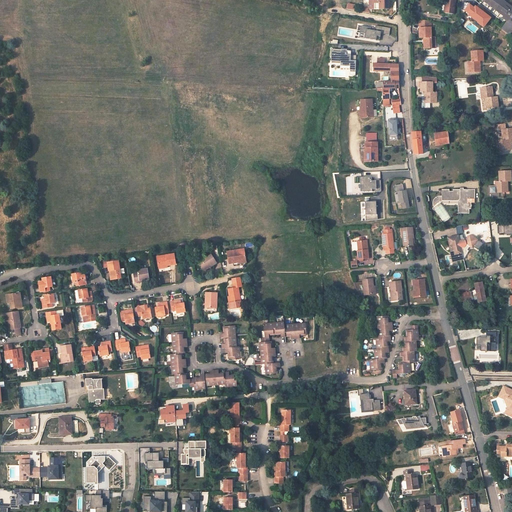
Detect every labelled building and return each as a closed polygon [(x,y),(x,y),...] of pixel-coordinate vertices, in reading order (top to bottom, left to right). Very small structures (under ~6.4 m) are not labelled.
[(388,9),(388,0),(374,0),(375,9),(388,9)] [(454,14),(455,0),(446,0),(444,13),(454,14)] [(511,7),(502,1),(499,0),(483,0),(509,19),(510,21),(506,26),(511,30),(511,29),(511,7)] [(502,28),(509,33),(511,30),(506,26),(510,21),(509,19),(502,28)] [(435,38),(431,38),(431,22),(419,20),(419,38),(424,38),(424,49),(434,48),(433,44),(435,44),(435,38)] [(390,34),(390,28),(361,26),(361,39),(378,40),(378,36),(383,36),(383,34),(390,34)] [(345,68),(358,69),(360,47),(360,46),(347,44),(345,68)] [(480,71),(480,61),(484,61),(483,51),(472,51),(472,61),(468,61),(469,67),(470,67),(471,72),(480,71)] [(390,56),(372,55),(372,58),(372,63),(390,64),(390,56)] [(366,63),(365,63),(365,71),(391,72),(391,81),(399,80),(398,64),(390,64),(372,63),(366,63)] [(436,78),(422,77),(422,82),(421,82),(421,92),(422,92),(422,107),(430,107),(430,103),(435,103),(435,98),(436,98),(436,92),(433,92),(433,82),(436,82),(436,78)] [(384,81),(384,78),(372,78),(373,89),(378,89),(383,88),(383,81),(384,81)] [(390,99),(389,88),(399,88),(399,80),(391,81),(384,81),(383,81),(383,88),(378,89),(378,92),(383,91),(383,100),(390,99)] [(498,107),(497,97),(493,97),(492,87),(483,88),(483,92),(481,92),(482,98),(486,98),(487,108),(498,107)] [(373,99),(362,100),(362,110),(364,109),(364,117),(374,117),(373,99)] [(399,120),(389,120),(390,137),(400,136),(399,120)] [(511,138),(511,128),(506,129),(505,124),(498,125),(499,129),(501,129),(503,140),(499,140),(500,146),(502,146),(502,151),(511,149),(511,148),(511,139),(511,138)] [(415,154),(423,153),(421,132),(412,133),(415,154)] [(436,145),(449,144),(447,132),(434,134),(436,145)] [(377,141),(376,133),(366,133),(367,141),(377,141)] [(378,162),(377,143),(366,143),(366,162),(378,162)] [(511,171),(499,172),(499,182),(496,182),(496,186),(490,186),(490,194),(494,194),(494,198),(498,198),(498,192),(502,192),(508,192),(508,181),(511,181),(511,171)] [(372,177),(355,178),(355,184),(361,184),(361,192),(381,192),(381,181),(372,181),(372,177)] [(403,184),(394,186),(395,193),(398,193),(400,203),(402,203),(403,209),(410,208),(406,191),(404,191),(403,184)] [(474,203),(474,189),(463,189),(463,188),(460,188),(460,190),(453,190),(453,191),(449,191),(449,189),(442,189),(442,196),(438,196),(437,197),(435,197),(434,199),(433,201),(432,202),(432,203),(432,205),(434,207),(442,202),(442,201),(458,201),(458,214),(469,214),(469,209),(471,209),(471,203),(474,203)] [(376,201),(365,202),(366,221),(377,220),(376,201)] [(511,223),(506,224),(506,218),(498,219),(499,233),(504,233),(504,235),(511,234),(511,223)] [(402,229),(404,246),(413,245),(412,239),(414,239),(412,227),(402,229)] [(385,251),(394,250),(392,229),(384,230),(384,234),(383,234),(385,251)] [(479,250),(483,243),(471,236),(468,236),(467,239),(464,237),(463,234),(448,238),(450,246),(452,245),(455,255),(462,254),(461,250),(462,250),(466,244),(471,248),(473,247),(479,250)] [(368,259),(366,241),(365,241),(361,242),(356,242),(358,260),(368,259)] [(245,260),(244,249),(227,252),(229,264),(238,262),(238,261),(245,260)] [(167,266),(175,264),(174,254),(157,257),(158,267),(167,265),(167,266)] [(203,271),(216,263),(211,255),(198,264),(203,271)] [(121,278),(118,261),(108,263),(109,272),(111,271),(112,280),(121,278)] [(149,279),(147,269),(138,271),(138,272),(134,273),(135,283),(140,282),(139,280),(143,280),(149,279)] [(79,272),(73,273),(74,282),(78,282),(78,285),(88,284),(87,275),(83,275),(80,276),(79,272)] [(52,286),(51,277),(45,278),(45,281),(43,281),(39,282),(40,291),(50,290),(49,287),(50,287),(52,286)] [(363,280),(364,295),(374,294),(373,286),(372,279),(363,280)] [(425,297),(423,280),(413,281),(414,291),(416,291),(417,298),(425,297)] [(471,287),(468,281),(460,285),(463,291),(471,287)] [(392,293),(393,301),(402,300),(401,291),(402,291),(401,282),(390,283),(392,293)] [(486,301),(482,282),(475,284),(476,289),(472,290),(470,292),(461,293),(462,301),(477,299),(477,302),(486,301)] [(239,307),(241,301),(238,287),(241,287),(241,283),(233,284),(234,288),(229,289),(230,296),(231,303),(229,303),(230,309),(239,307)] [(88,289),(79,290),(80,299),(84,298),(84,302),(94,300),(92,291),(88,291),(88,289)] [(217,308),(217,293),(206,293),(206,303),(207,303),(207,308),(217,308)] [(21,307),(19,294),(8,295),(9,302),(10,308),(21,307)] [(42,299),(43,308),(52,307),(52,303),(55,303),(54,294),(48,295),(48,298),(46,298),(42,299)] [(181,303),(180,300),(171,301),(172,310),(175,310),(176,314),(185,312),(184,306),(181,306),(181,303)] [(169,311),(167,302),(158,303),(159,308),(159,310),(156,310),(157,317),(166,316),(166,312),(169,311)] [(88,306),(82,306),(83,316),(86,316),(87,319),(96,317),(94,304),(90,305),(91,307),(88,307),(88,306)] [(153,318),(151,311),(149,312),(148,310),(148,305),(138,307),(139,316),(143,315),(144,319),(153,318)] [(133,317),(132,314),(133,314),(133,310),(120,312),(122,322),(125,321),(126,324),(135,322),(134,316),(133,317)] [(7,312),(10,329),(15,328),(16,335),(20,335),(19,328),(20,328),(18,311),(7,312)] [(55,311),(45,312),(47,322),(50,321),(53,321),(53,324),(51,324),(52,329),(60,328),(58,314),(55,315),(55,311)] [(370,360),(371,370),(382,369),(381,363),(384,363),(383,359),(386,359),(386,353),(388,353),(388,341),(390,341),(389,331),(392,331),(391,322),(389,322),(388,316),(377,317),(379,338),(376,338),(377,349),(374,349),(375,360),(370,360)] [(274,335),(280,334),(281,336),(285,336),(284,325),(284,323),(274,324),(274,335)] [(265,335),(265,338),(262,338),(262,342),(260,342),(261,353),(275,352),(274,348),(272,348),(271,341),(270,342),(269,335),(274,335),(274,324),(264,324),(265,335)] [(291,338),(300,338),(299,335),(307,335),(306,324),(284,325),(285,336),(291,336),(291,338)] [(418,340),(417,325),(412,326),(412,330),(407,330),(407,337),(404,337),(405,348),(402,348),(403,352),(400,353),(400,357),(403,356),(404,363),(399,363),(399,370),(392,370),(393,378),(397,378),(397,374),(410,373),(409,363),(414,362),(413,354),(413,351),(416,351),(415,340),(418,340)] [(224,338),(236,337),(235,326),(223,327),(224,333),(221,333),(222,338),(224,338)] [(483,344),(483,350),(497,351),(498,331),(488,331),(487,336),(477,336),(477,344),(483,344)] [(183,339),(183,332),(172,333),(173,344),(187,343),(186,339),(183,339)] [(236,337),(224,338),(225,344),(222,344),(223,348),(225,348),(236,347),(236,337)] [(127,339),(118,340),(119,349),(122,349),(123,352),(132,351),(131,344),(128,345),(127,342),(127,339)] [(99,352),(100,358),(109,357),(108,353),(112,353),(110,343),(101,345),(101,349),(102,352),(99,352)] [(173,354),(182,353),(185,353),(184,347),(187,347),(187,343),(173,344),(173,354)] [(71,345),(62,347),(64,362),(73,361),(71,345)] [(83,360),(93,359),(92,356),(95,355),(94,346),(81,348),(82,352),(84,352),(84,354),(82,354),(83,360)] [(148,353),(148,350),(150,350),(150,346),(136,348),(138,358),(141,357),(142,360),(151,359),(151,353),(148,353)] [(228,352),(229,359),(240,358),(239,347),(236,347),(225,348),(226,352),(228,352)] [(24,367),(20,349),(13,350),(6,352),(5,352),(6,359),(13,358),(15,368),(24,367)] [(43,351),(32,352),(33,360),(38,360),(39,367),(48,366),(47,360),(50,360),(48,349),(42,350),(43,351)] [(273,363),(272,356),(275,356),(275,352),(261,353),(262,364),(266,364),(267,374),(277,373),(277,367),(280,367),(279,363),(273,363)] [(171,354),(172,365),(186,363),(185,359),(182,359),(182,353),(173,354),(171,354)] [(175,375),(184,374),(183,368),(186,368),(186,363),(172,365),(173,375),(175,375)] [(176,385),(189,384),(190,387),(194,387),(194,389),(205,388),(205,385),(215,385),(214,371),(210,371),(210,374),(204,375),(204,374),(200,375),(200,378),(194,378),(194,379),(187,380),(186,374),(184,374),(175,375),(176,385)] [(214,371),(215,385),(226,384),(225,373),(219,373),(219,371),(214,371)] [(225,373),(226,384),(226,387),(237,386),(236,375),(229,375),(229,373),(225,373)] [(92,378),(86,379),(86,386),(89,386),(89,390),(91,390),(91,393),(89,393),(90,402),(95,402),(95,403),(96,404),(97,405),(99,404),(101,403),(101,402),(101,400),(105,399),(104,389),(102,389),(102,379),(92,380),(92,378)] [(501,395),(505,387),(503,386),(498,397),(504,399),(507,408),(504,414),(506,415),(509,408),(506,398),(501,395)] [(511,389),(505,387),(501,395),(506,398),(509,408),(506,415),(511,417),(511,389)] [(363,389),(358,389),(358,394),(360,394),(360,400),(361,400),(361,413),(373,412),(373,411),(381,410),(380,400),(374,400),(374,399),(370,399),(369,393),(364,394),(363,389)] [(414,390),(404,391),(405,404),(416,403),(414,390)] [(239,402),(231,403),(232,417),(233,417),(233,424),(239,424),(241,424),(241,417),(239,417),(239,416),(239,407),(239,402)] [(285,431),(288,431),(288,425),(290,425),(290,410),(283,410),(283,415),(282,425),(280,425),(280,431),(285,431)] [(112,417),(112,414),(107,414),(107,413),(100,414),(100,418),(101,418),(101,422),(101,427),(105,427),(105,429),(114,429),(114,417),(112,417)] [(14,428),(32,428),(32,417),(27,417),(27,414),(11,415),(11,420),(14,420),(14,428)] [(460,415),(452,417),(454,423),(453,423),(456,435),(464,434),(461,421),(462,421),(460,415)] [(411,418),(398,419),(401,427),(406,426),(406,427),(420,426),(420,424),(426,424),(425,418),(420,418),(420,417),(417,417),(416,416),(412,417),(411,418)] [(71,417),(60,417),(61,435),(72,434),(71,417)] [(239,427),(232,428),(231,443),(233,442),(233,449),(237,449),(241,449),(241,443),(239,443),(239,432),(239,427)] [(464,439),(447,442),(447,446),(442,446),(443,456),(458,454),(457,450),(455,450),(455,448),(457,448),(462,447),(462,444),(465,444),(464,439)] [(205,441),(187,441),(188,448),(183,449),(184,453),(180,454),(180,465),(188,465),(188,458),(199,458),(200,461),(200,462),(204,462),(204,449),(206,449),(205,441)] [(511,444),(506,445),(506,447),(501,447),(502,444),(497,444),(497,453),(500,454),(506,454),(506,456),(511,456),(511,444)] [(288,446),(281,446),(281,452),(280,458),(288,458),(288,446)] [(158,452),(144,453),(144,461),(145,461),(145,469),(154,470),(154,476),(170,475),(169,468),(163,468),(163,462),(169,462),(168,458),(162,458),(161,461),(158,460),(158,452)] [(245,458),(245,453),(241,453),(237,453),(237,468),(239,468),(239,474),(240,474),(248,474),(248,468),(245,468),(245,458)] [(85,466),(84,466),(85,484),(96,484),(97,473),(103,465),(109,470),(115,463),(107,456),(91,456),(86,462),(85,466)] [(46,467),(39,467),(39,477),(46,477),(47,480),(62,479),(61,457),(49,458),(49,465),(46,465),(46,467)] [(29,459),(18,459),(18,477),(19,477),(20,481),(27,480),(27,477),(39,477),(39,467),(29,467),(29,459)] [(284,477),(284,462),(277,461),(277,467),(277,477),(275,477),(275,483),(283,483),(283,477),(284,477)] [(462,472),(461,473),(461,474),(460,475),(460,476),(461,477),(462,478),(464,478),(472,477),(470,462),(458,463),(459,466),(462,466),(462,472)] [(411,470),(403,471),(404,475),(405,475),(407,491),(418,489),(415,473),(412,474),(411,470)] [(17,499),(11,499),(11,507),(18,507),(18,505),(21,505),(21,503),(29,503),(29,500),(35,500),(35,493),(33,493),(33,488),(16,488),(16,494),(17,494),(17,499)] [(347,494),(348,510),(358,509),(357,493),(358,493),(358,489),(350,490),(351,494),(347,494)] [(110,491),(110,490),(97,490),(97,495),(86,495),(86,500),(91,500),(91,508),(96,508),(95,511),(107,511),(107,505),(101,505),(101,498),(110,498),(109,498),(109,491),(110,491)] [(165,501),(165,491),(155,491),(155,500),(151,500),(151,496),(144,496),(144,509),(151,509),(151,511),(161,511),(167,511),(167,505),(166,505),(165,504),(165,501)] [(199,503),(199,492),(190,492),(190,498),(183,498),(182,504),(186,504),(186,510),(186,511),(197,511),(197,507),(196,507),(196,503),(198,503),(199,503)] [(474,495),(463,496),(465,511),(477,511),(477,510),(476,511),(474,495)] [(431,501),(417,503),(418,506),(419,506),(420,511),(430,511),(430,505),(431,505),(431,501)]
